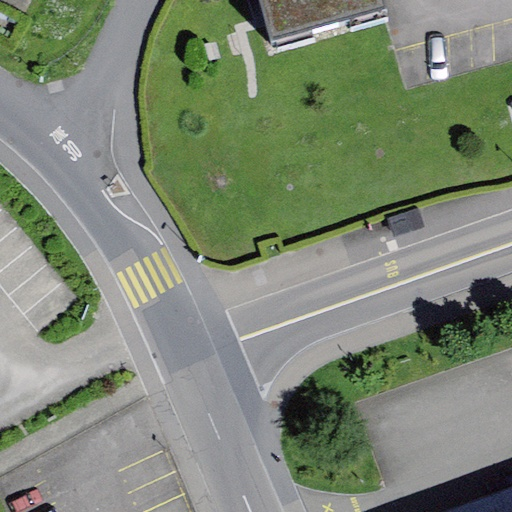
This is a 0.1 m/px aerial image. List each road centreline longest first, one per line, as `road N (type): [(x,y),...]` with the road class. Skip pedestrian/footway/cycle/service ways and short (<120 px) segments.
road 1 (residential): [(187,360),(511,245)]
road 2 (residential): [(0,101),(55,144),(103,210),(150,277),(187,360)]
road 3 (unknown): [(326,511),(511,463)]
road 4 (residential): [(187,360),(253,511)]
